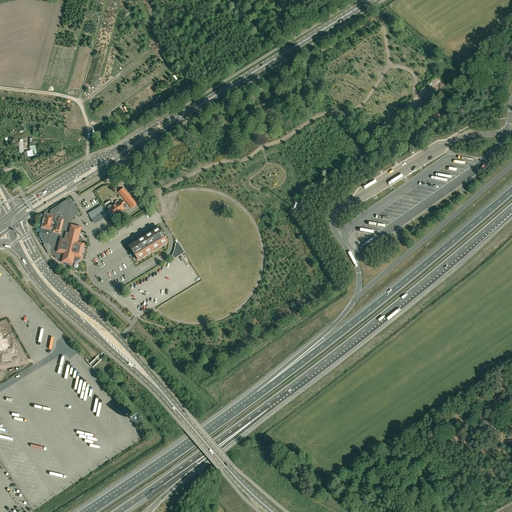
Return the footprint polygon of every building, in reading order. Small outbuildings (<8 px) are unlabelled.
[(127,193),(123,197),(132,208),(137,204),(127,193)] [(108,208),(109,209),(113,216),(119,212),(120,212),(124,209),(124,208),(127,207),(123,200),(120,202),(119,202),(119,201),(117,201),(116,202),(115,203),(116,204),(112,207),(112,206),(110,205),(109,206),(108,208)] [(74,226),(72,227),(69,226),(67,223),(68,220),(79,213),(72,202),(67,201),(60,205),(58,212),(51,210),(50,215),(50,216),(45,215),(43,221),(42,220),(41,223),(43,223),(42,227),(40,233),(41,233),(40,235),(39,237),(41,238),(40,240),(42,240),(42,242),(45,243),(48,244),(48,243),(50,244),(52,247),(52,250),(56,258),(62,260),(62,262),(67,263),(69,264),(72,264),(72,262),(74,262),(79,259),(80,258),(81,258),(84,244),(83,244),(84,242),(82,239),(79,238),(77,235),(79,234),(80,230),(78,227),(74,226)] [(160,228),(129,246),(130,249),(132,251),(132,252),(133,253),(137,260),(168,241),(165,237),(163,233),(160,228)] [(173,253),(172,256),(174,259),(184,253),(178,243),(175,244),(175,247),(175,250),(173,253)]
